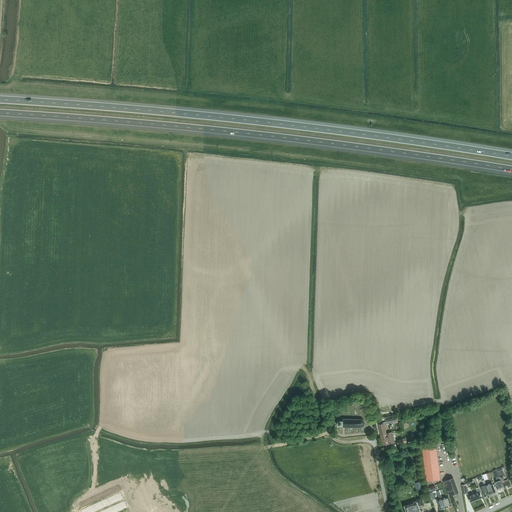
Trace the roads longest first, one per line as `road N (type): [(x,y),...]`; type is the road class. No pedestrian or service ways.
road 1 (motorway): [(0,112),(265,135),(511,169)]
road 2 (motorway): [(511,155),(266,122),(0,99)]
